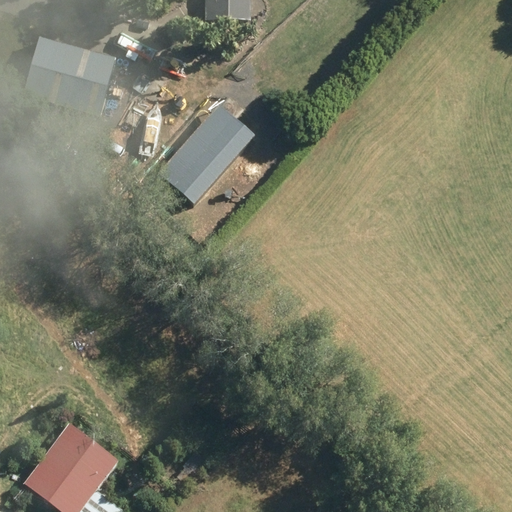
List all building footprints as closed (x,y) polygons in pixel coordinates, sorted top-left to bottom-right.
[(208,0),(209,24),(252,24),(251,0),(208,0)] [(117,62),(40,41),(24,101),(101,121),(117,62)] [(220,110),(160,177),(196,209),(256,142),(220,110)] [(245,198),(232,185),(219,200),(232,212),(245,198)] [(119,511),(97,495),(120,466),(71,428),(24,487),(55,511),(119,511)] [(211,468),(196,453),(166,483),(181,498),(211,468)]
